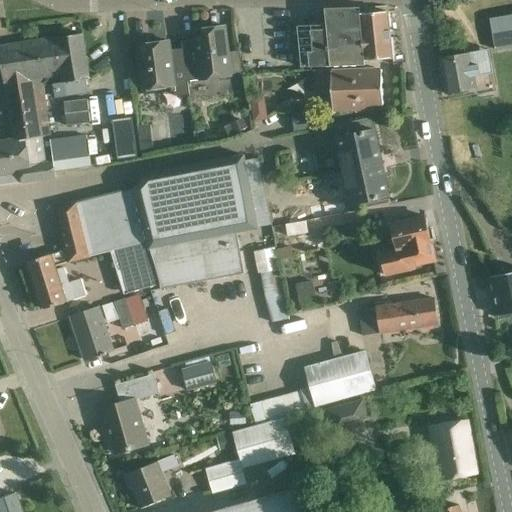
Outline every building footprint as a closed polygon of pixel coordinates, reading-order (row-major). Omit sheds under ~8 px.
[(303,70),(346,67),(366,65),(365,61),(392,58),(388,11),(359,14),(360,23),(298,25),(303,70)] [(511,15),(491,20),(496,49),(511,46),(511,15)] [(226,26),(220,27),(194,30),(195,40),(182,42),(183,48),(187,81),(188,81),(232,76),(226,26)] [(83,34),(41,40),(47,78),(63,76),(66,97),(88,93),(86,79),(90,79),(83,34)] [(24,139),(29,166),(49,163),(45,138),(51,137),(42,79),(47,78),(41,40),(0,46),(0,54),(14,140),(24,139)] [(170,41),(151,43),(138,45),(144,95),(175,91),(175,96),(190,94),(188,81),(187,81),(183,48),(171,50),(170,41)] [(446,94),(466,91),(476,89),(473,76),(493,73),(489,49),(469,53),(460,54),(440,58),(446,94)] [(383,108),(381,70),(314,73),(316,111),(383,108)] [(87,100),(65,102),(67,125),(90,123),(87,100)] [(316,112),(292,115),(294,130),(318,128),(316,112)] [(132,118),(113,121),(118,159),(137,157),(132,118)] [(235,134),(248,127),(243,118),(230,125),(235,134)] [(344,171),(387,162),(385,149),(379,150),(375,130),(337,138),(344,171)] [(55,165),(90,160),(86,136),(50,141),(53,162),(55,162),(55,165)] [(32,183),(57,178),(55,165),(55,162),(53,162),(49,163),(29,166),(24,139),(14,140),(0,142),(0,175),(30,170),(32,183)] [(154,153),(152,141),(140,143),(142,154),(154,153)] [(90,255),(111,250),(124,295),(161,284),(149,249),(258,229),(244,154),(147,174),(135,190),(75,203),(56,208),(66,250),(28,262),(43,309),(87,296),(82,279),(69,283),(64,267),(57,270),(56,266),(91,257),(90,255)] [(351,204),(369,200),(389,196),(384,175),(390,174),(387,162),(344,171),(351,204)] [(283,207),(270,209),(273,227),(282,225),(289,212),(283,207)] [(434,260),(431,244),(432,244),(426,216),(391,224),(396,250),(381,253),(385,275),(414,269),(413,265),(434,260)] [(286,224),(288,236),(308,232),(306,220),(286,224)] [(276,250),(278,261),(293,258),(291,246),(276,250)] [(260,274),(279,270),(274,247),(254,251),(258,274),(260,274)] [(220,270),(245,263),(242,253),(217,260),(220,270)] [(279,270),(260,274),(266,303),(272,324),(290,320),(280,270),(279,270)] [(511,272),(491,277),(499,317),(511,314),(511,272)] [(434,298),(414,302),(383,307),(383,303),(376,304),(376,308),(359,310),(363,335),(418,327),(438,324),(434,298)] [(115,303),(115,302),(102,306),(108,322),(119,318),(123,330),(135,326),(135,325),(127,302),(126,299),(115,303)] [(70,317),(85,360),(113,350),(99,307),(70,317)] [(306,367),(311,385),(300,388),(300,391),(249,405),(256,425),(286,420),(318,410),(317,405),(375,390),(365,351),(306,367)] [(229,354),(218,357),(220,368),(232,366),(229,354)] [(169,396),(198,388),(192,367),(163,376),(169,396)] [(160,392),(155,374),(116,385),(121,403),(99,409),(104,427),(108,426),(116,454),(148,444),(136,399),(160,392)] [(364,420),(372,418),(367,399),(325,410),(331,434),(365,425),(364,420)] [(230,425),(247,425),(247,412),(230,412),(230,425)] [(240,460),(244,474),(251,471),(250,468),(296,455),(286,420),(256,425),(232,432),(240,460)] [(430,427),(439,480),(479,474),(470,420),(430,427)] [(162,473),(179,466),(175,455),(124,475),(129,487),(131,486),(141,508),(159,500),(171,496),(162,473)] [(244,474),(240,460),(206,470),(213,493),(246,483),(244,474)] [(300,511),(294,489),(212,511),(300,511)] [(0,511),(20,511),(13,493),(0,497),(0,511)]
